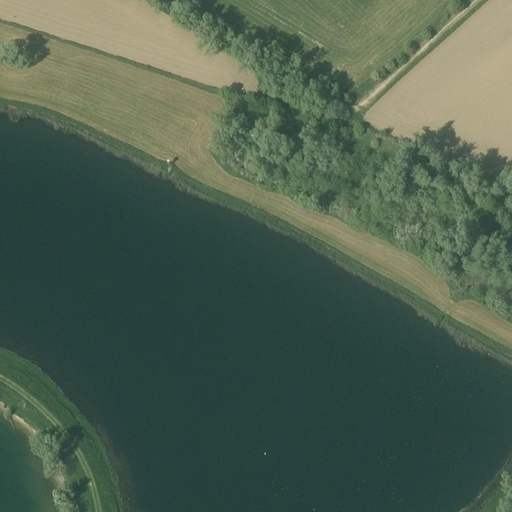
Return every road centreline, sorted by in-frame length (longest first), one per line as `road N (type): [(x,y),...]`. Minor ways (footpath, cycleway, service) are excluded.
road 1 (track): [(481,0),(366,105),(346,107)]
road 2 (track): [(97,511),(75,448),(0,378)]
